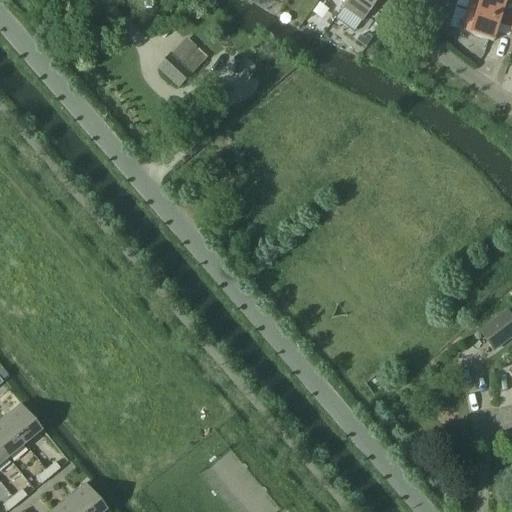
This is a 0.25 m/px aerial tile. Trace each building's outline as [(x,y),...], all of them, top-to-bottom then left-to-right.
[(362,23),(378,0),(348,0),(342,9),(362,23)] [(470,0),(467,11),(500,21),(498,25),(511,29),(511,25),(511,20),(501,17),(506,0),(470,0)] [(493,43),(498,25),(500,21),(467,11),(460,33),(493,43)] [(156,70),(177,91),(206,61),(184,41),(156,70)] [(258,126),(222,158),(243,182),(273,156),(283,168),(304,149),(293,136),(278,149),(258,126)] [(315,177),(284,203),(305,228),(341,196),(322,173),(337,160),(326,147),(304,165),(315,177)] [(383,226),(347,257),(368,281),(398,255),(408,267),(429,249),(418,236),(403,249),(383,226)] [(417,296),(387,322),(408,346),(444,315),(424,292),(439,279),(428,266),(407,284),(417,296)] [(511,338),(511,318),(506,311),(478,332),(494,353),(511,338)] [(3,420),(24,446),(41,432),(20,406),(3,420)] [(24,446),(3,420),(0,422),(0,450),(7,459),(24,446)] [(45,472),(50,478),(59,470),(54,464),(45,472)] [(41,485),(50,478),(45,472),(36,479),(41,485)] [(68,500),(78,511),(105,511),(106,511),(85,485),(68,500)] [(12,499),(17,505),(26,498),(21,492),(12,499)] [(6,511),(8,511),(17,505),(12,499),(2,507),(6,511)] [(78,511),(68,500),(52,511),(78,511)]
